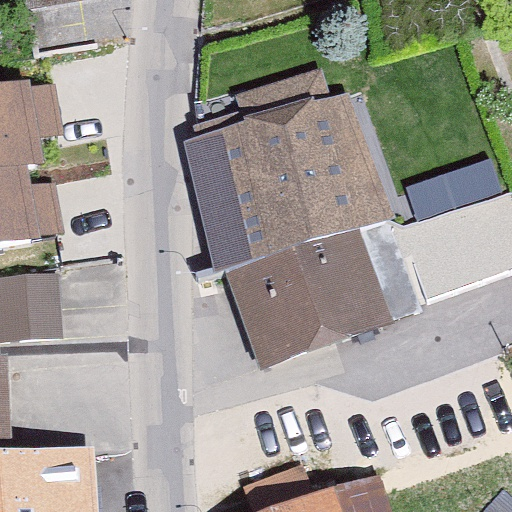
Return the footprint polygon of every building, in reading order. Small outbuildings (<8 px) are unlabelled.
[(24,0),(26,10),(83,0),(24,0)] [(195,127),(199,137),(187,143),(217,275),(225,274),(295,247),(362,231),(392,220),(348,95),(331,96),(322,69),(233,97),(240,112),(195,127)] [(44,162),(30,81),(0,85),(0,248),(41,240),(27,166),(44,162)] [(415,219),(501,190),(490,157),(404,185),(415,219)] [(295,247),(225,274),(262,372),(394,323),(362,231),(295,247)] [(55,275),(0,278),(0,343),(59,339),(55,275)] [(13,366),(0,366),(0,458),(19,456),(13,366)] [(0,511),(100,511),(96,465),(18,464),(0,465),(0,511)] [(485,511),(511,511),(511,486),(510,485),(485,511)] [(399,511),(390,488),(288,511),(399,511)]
